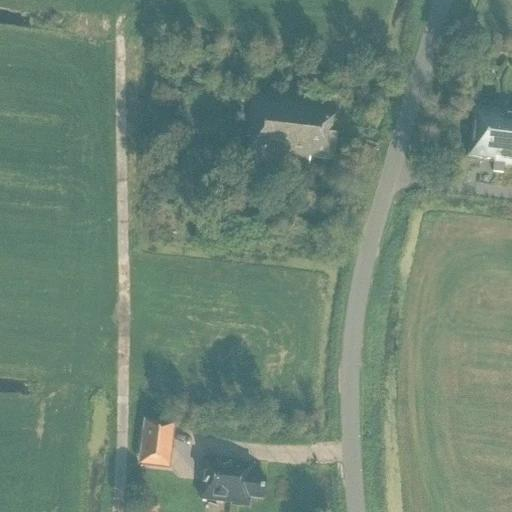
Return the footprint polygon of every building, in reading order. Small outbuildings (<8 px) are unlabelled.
[(238,68),(240,56),(229,55),(227,67),(238,68)] [(332,161),(339,105),(250,95),(245,138),(248,138),(246,158),(308,165),(309,158),(332,161)] [(511,112),(473,108),(467,158),(493,161),(492,170),(502,171),(502,166),(511,167),(511,112)] [(144,423),(140,453),(139,467),(167,470),(172,426),(144,423)] [(262,500),(264,479),(250,477),(251,466),(233,464),(233,462),(203,458),(201,472),(202,472),(199,500),(231,504),(231,505),(248,507),(249,498),(262,500)]
